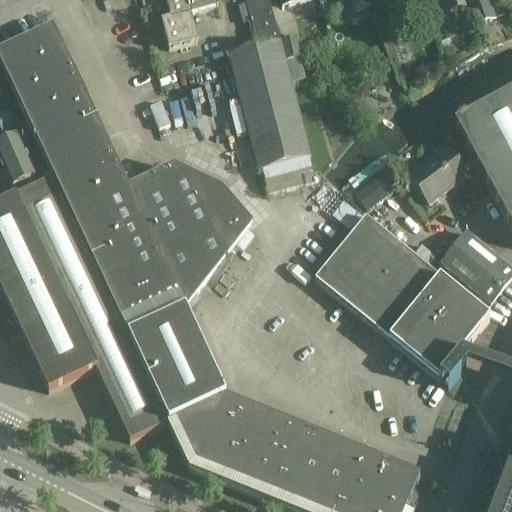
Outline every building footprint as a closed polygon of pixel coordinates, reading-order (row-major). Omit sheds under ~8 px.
[(147,0),(149,3),(141,6),(146,19),(157,14),(161,13),(155,0),(147,0)] [(218,12),(214,0),(165,0),(171,23),(161,26),(169,54),(197,47),(190,19),(218,12)] [(279,45),(266,0),(260,0),(246,4),(259,50),(279,45)] [(278,0),(281,10),(301,6),(311,3),(309,0),(278,0)] [(370,11),(367,0),(349,0),(353,15),(370,11)] [(444,0),(445,4),(444,5),(446,16),(466,11),(462,0),(444,0)] [(495,25),(487,0),(481,0),(467,4),(476,31),(495,25)] [(161,25),(157,14),(146,19),(144,19),(148,30),(161,25)] [(0,54),(0,68),(25,123),(82,97),(51,31),(0,54)] [(301,60),(296,39),(280,43),(285,64),(286,63),(299,60),(301,60)] [(293,100),(280,48),(229,61),(258,176),(261,176),(308,164),(309,163),(293,100)] [(305,82),(299,60),(286,63),(292,85),(305,82)] [(82,97),(25,123),(53,183),(0,208),(0,316),(9,344),(20,339),(48,397),(95,375),(129,447),(168,429),(189,474),(282,511),(413,511),(425,483),(389,469),(225,403),(183,314),(247,231),(220,195),(172,173),(127,195),(82,97)] [(511,97),(454,129),(511,236),(511,97)] [(0,125),(0,133),(2,137),(15,130),(10,120),(0,125)] [(18,140),(0,147),(0,167),(10,191),(35,180),(18,140)] [(466,179),(447,153),(408,182),(428,209),(466,179)] [(314,188),(308,164),(261,176),(267,199),(314,188)] [(395,194),(383,178),(354,200),(367,216),(395,194)] [(353,236),(364,222),(344,205),(333,219),(353,236)] [(353,236),(313,284),(387,345),(442,390),(443,391),(448,395),(460,380),(465,373),(461,369),(455,365),(456,364),(472,345),(489,324),(487,323),(483,319),(365,222),(364,222),(353,236)] [(511,282),(511,275),(466,238),(441,269),(490,310),(511,282)] [(511,511),(511,480),(506,479),(493,511),(511,511)]
